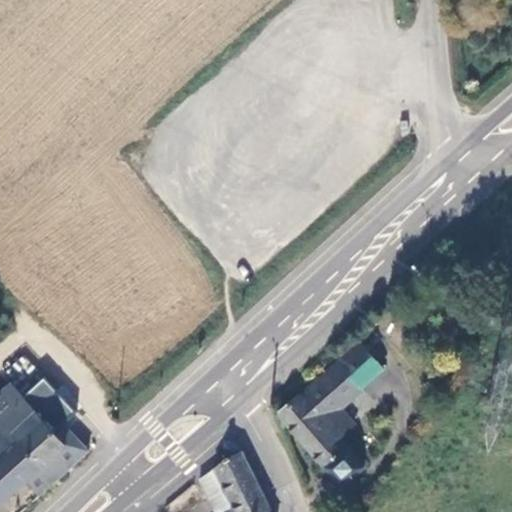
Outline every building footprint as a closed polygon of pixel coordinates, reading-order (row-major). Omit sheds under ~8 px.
[(387,370),(362,341),(342,360),(341,358),(278,415),(326,470),(327,469),(345,490),(370,467),(353,448),(345,438),(360,425),(346,409),(368,390),(367,389),(387,370)] [(0,414),(11,407),(20,417),(28,411),(7,389),(0,394),(0,414)] [(0,504),(24,483),(63,448),(52,436),(28,411),(20,417),(11,407),(0,414),(0,504)] [(62,428),(52,436),(63,448),(24,483),(38,500),(85,455),(62,428)] [(235,511),(270,511),(273,511),(244,451),(216,470),(234,509),(235,511)] [(214,511),(229,511),(234,509),(216,470),(199,480),(214,511)]
